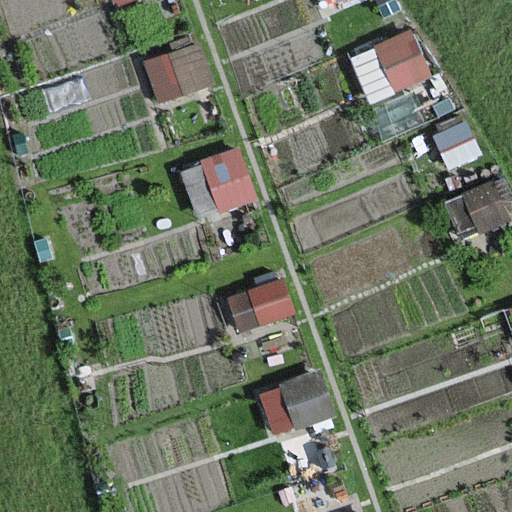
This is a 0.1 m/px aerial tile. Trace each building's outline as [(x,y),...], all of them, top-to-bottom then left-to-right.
[(398,88),(427,75),(409,34),(380,47),(398,88)] [(209,81),(198,48),(148,64),(159,97),(209,81)] [(479,152),(466,126),(438,139),(451,166),(479,152)] [(255,197),(237,151),(205,163),(222,210),(255,197)] [(506,219),(490,184),(466,195),(481,230),(506,219)] [(293,311),(284,283),(249,294),(231,300),(240,329),(258,323),(293,311)] [(332,413),(318,374),(284,386),(298,425),(332,413)]
